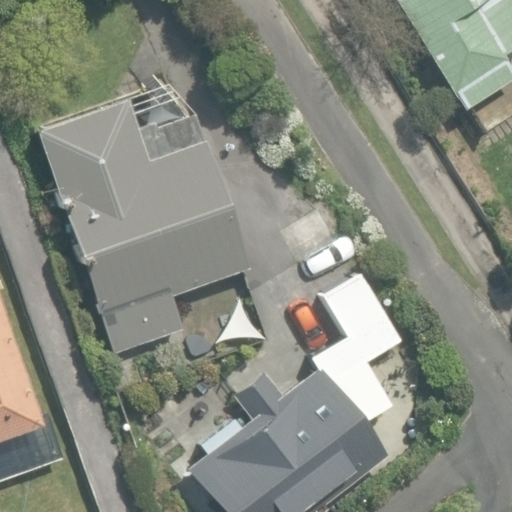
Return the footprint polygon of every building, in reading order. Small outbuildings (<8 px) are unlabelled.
[(377,0),(388,0),(457,108),(511,73),(511,72),(504,61),(508,49),(511,46),(511,0),(369,0),(372,4),(377,0)] [(30,124),(107,351),(176,328),(163,291),(241,264),(187,108),(158,80),(30,124)] [(176,462),(209,511),(320,511),(390,467),(357,417),(381,402),(354,361),(393,336),(353,274),(320,296),(343,332),(305,356),(311,366),(274,390),(261,369),(224,393),(242,420),(176,462)] [(0,432),(30,422),(0,338),(0,432)] [(162,374),(187,366),(180,342),(154,350),(162,374)]
